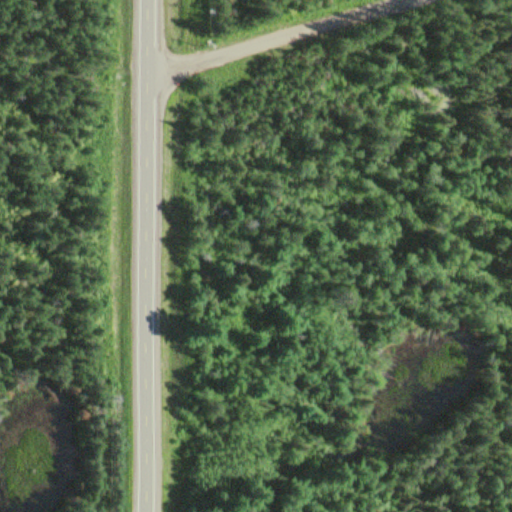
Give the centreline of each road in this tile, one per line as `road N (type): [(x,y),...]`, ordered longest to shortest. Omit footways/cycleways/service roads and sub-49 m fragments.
road 1 (secondary): [(144,511),(144,0)]
road 2 (residential): [(144,84),(408,0)]
